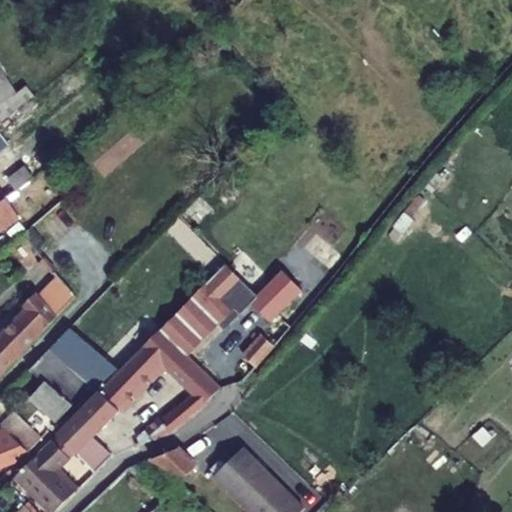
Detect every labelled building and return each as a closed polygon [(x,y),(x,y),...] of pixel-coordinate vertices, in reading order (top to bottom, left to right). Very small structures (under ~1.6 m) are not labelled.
[(0,107),(4,104),(16,116),(44,95),(36,85),(33,87),(27,92),(20,81),(2,55),(0,55),(0,107)] [(20,81),(27,92),(33,87),(26,77),(20,81)] [(0,107),(0,113),(7,124),(16,116),(4,104),(0,107)] [(0,182),(1,182),(0,180),(0,154),(14,143),(2,128),(0,129),(0,182)] [(276,211),(332,258),(381,201),(325,154),(276,211)] [(0,207),(11,200),(42,177),(34,166),(2,190),(6,195),(0,198),(0,207)] [(0,237),(27,220),(11,200),(0,207),(0,237)] [(83,299),(60,275),(43,292),(66,316),(83,299)] [(180,319),(207,346),(246,307),(219,280),(180,319)] [(0,381),(66,316),(43,292),(31,304),(35,308),(0,342),(0,381)] [(264,335),(276,345),(292,327),(280,316),(264,335)] [(107,391),(62,437),(82,458),(88,452),(104,470),(119,456),(119,452),(100,433),(169,363),(180,373),(198,355),(207,346),(180,319),(129,369),(107,391)] [(58,348),(97,382),(115,358),(79,325),(58,348)] [(245,356),(257,367),(276,345),(264,335),(245,356)] [(39,398),(66,421),(81,403),(79,401),(94,383),(55,349),(38,369),(53,382),(39,398)] [(180,373),(191,384),(209,365),(198,355),(180,373)] [(97,382),(107,391),(129,369),(115,358),(97,382)] [(145,437),(148,443),(183,433),(215,407),(213,404),(231,387),(209,365),(191,384),(199,392),(145,437)] [(50,437),(22,410),(10,422),(13,426),(38,450),(50,437)] [(0,431),(0,469),(28,458),(38,450),(13,426),(0,431)] [(23,476),(59,511),(61,511),(87,487),(70,470),(82,458),(62,437),(23,476)] [(135,468),(172,497),(184,482),(188,484),(204,465),(188,447),(135,468)] [(223,475),(258,511),(309,511),(312,510),(251,448),(232,467),(223,475)] [(217,469),(223,475),(232,467),(226,461),(217,469)] [(160,511),(186,511),(201,494),(188,484),(184,482),(172,497),(160,511)]
